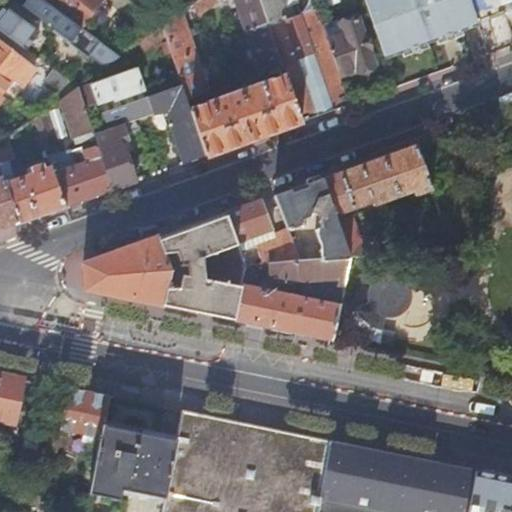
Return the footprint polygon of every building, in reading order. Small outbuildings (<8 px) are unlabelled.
[(27,0),(24,4),(104,68),(119,57),(79,25),(47,0),(27,0)] [(47,0),(79,25),(97,0),(47,0)] [(217,0),(196,0),(190,5),(199,16),(219,1),(217,0)] [(258,0),(232,0),(260,75),(282,66),(258,0)] [(258,0),(282,66),(286,75),(302,121),(352,104),(341,75),(328,39),(322,25),(316,7),(294,16),(291,7),(297,5),(295,0),(258,0)] [(460,28),(477,22),(476,19),(469,0),(363,0),(374,28),(384,56),(401,49),(425,41),(435,37),(460,28)] [(469,0),(476,19),(503,9),(499,0),(469,0)] [(511,0),(499,0),(503,9),(511,6),(511,0)] [(40,32),(5,5),(0,11),(0,27),(5,31),(27,48),(40,32)] [(147,37),(161,26),(140,10),(130,23),(147,37)] [(209,92),(180,12),(161,26),(181,83),(183,87),(187,100),(209,92)] [(340,18),(322,25),(328,39),(344,33),(340,24),(342,24),(340,18)] [(344,33),(328,39),(341,75),(343,75),(344,77),(346,77),(356,73),(357,72),(356,70),(360,68),(361,69),(373,64),(357,18),(342,24),(340,24),(344,33)] [(463,36),(460,28),(435,37),(437,45),(463,36)] [(0,91),(2,93),(13,80),(23,87),(38,69),(0,39),(0,91)] [(425,41),(401,49),(404,57),(428,48),(425,41)] [(91,82),(97,101),(113,96),(114,99),(143,88),(135,67),(91,82)] [(63,98),(77,88),(54,69),(44,82),(63,98)] [(302,121),(286,75),(191,109),(208,156),(302,121)] [(191,109),(187,100),(183,87),(181,83),(147,95),(152,114),(150,124),(169,122),(184,164),(208,156),(191,109)] [(92,129),(77,88),(63,98),(59,101),(72,137),(92,129)] [(33,120),(40,138),(51,134),(43,113),(33,120)] [(113,190),(137,181),(129,158),(123,148),(120,142),(128,140),(131,146),(149,142),(144,130),(131,121),(93,134),(98,145),(113,190)] [(20,224),(66,207),(51,167),(43,169),(42,166),(30,170),(32,174),(14,180),(6,160),(11,159),(6,140),(0,144),(0,169),(2,176),(20,224)] [(120,142),(123,148),(131,146),(128,140),(120,142)] [(66,207),(113,190),(98,145),(82,151),(80,148),(71,150),(58,153),(47,158),(51,167),(66,207)] [(432,192),(415,145),(322,179),(335,217),(344,214),(373,203),(374,207),(413,194),(415,198),(432,192)] [(2,176),(0,177),(0,231),(20,224),(2,176)] [(335,217),(322,179),(276,196),(289,230),(306,224),(305,221),(312,218),(314,215),(322,218),(319,223),(321,229),(316,231),(322,248),(324,260),(350,258),(337,222),(335,217)] [(247,266),(262,265),(270,265),(301,262),(293,241),(291,235),(278,240),(264,200),(228,213),(240,246),(247,266)] [(165,305),(236,320),(243,287),(208,280),(203,259),(240,246),(228,213),(160,238),(172,270),(165,305)] [(335,217),(337,222),(346,219),(344,214),(335,217)] [(337,222),(350,258),(380,256),(379,243),(363,244),(354,220),(349,218),(346,219),(337,222)] [(88,289),(165,305),(172,270),(160,238),(85,265),(88,289)] [(293,241),(301,262),(310,262),(301,238),(293,241)] [(400,246),(401,255),(439,252),(438,243),(400,246)] [(208,280),(243,287),(247,266),(240,246),(203,259),(208,280)] [(338,286),(344,286),(350,258),(324,260),(310,262),(301,262),(270,265),(272,286),(339,281),(338,286)] [(236,320),(333,339),(340,306),(258,289),(262,265),(247,266),(243,287),(236,320)] [(368,283),(356,276),(353,282),(352,288),(351,294),(351,301),(353,307),(354,310),(356,313),(359,318),(364,323),(369,326),(375,329),(381,331),(384,317),(382,316),(378,314),(374,312),(371,309),(369,306),(367,303),(366,299),(366,295),(366,291),(367,287),(368,283)] [(0,420),(17,424),(26,379),(0,373),(0,420)] [(61,429),(102,438),(105,424),(111,396),(69,388),(61,429)] [(469,511),(477,471),(457,467),(221,419),(183,411),(177,438),(166,497),(162,511),(469,511)] [(122,489),(166,497),(177,438),(105,424),(102,438),(91,494),(120,499),(122,489)] [(39,452),(24,449),(19,471),(35,474),(39,452)] [(511,511),(511,478),(477,471),(469,511),(511,511)]
